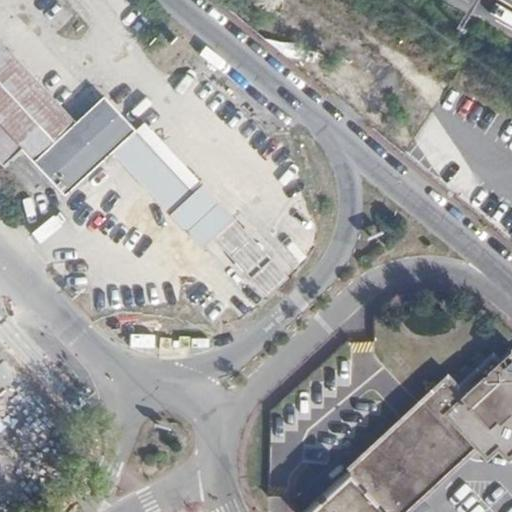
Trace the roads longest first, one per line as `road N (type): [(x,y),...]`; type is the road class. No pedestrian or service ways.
road 1 (unclassified): [(218,445),(242,402),(387,279),(440,268),(511,286)]
road 2 (unclassified): [(323,124),(352,183),(342,250),(274,325),(174,391)]
road 3 (unclassified): [(323,124),(511,283)]
road 4 (unclassified): [(161,390),(106,365),(0,262)]
road 5 (unclassified): [(169,0),(323,124)]
road 6 (residential): [(161,390),(137,408),(83,511)]
